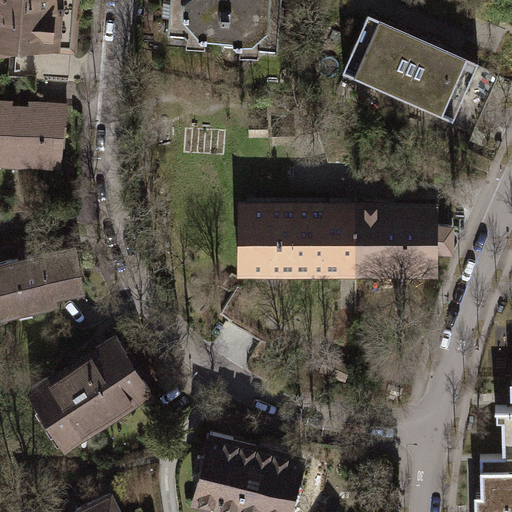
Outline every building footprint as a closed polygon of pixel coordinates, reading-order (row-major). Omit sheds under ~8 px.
[(0,0),(0,47),(5,48),(6,40),(70,46),(73,17),(67,17),(68,7),(74,7),(74,0),(0,0)] [(169,0),(167,31),(279,49),(281,0),(169,0)] [(368,7),(341,67),(453,117),(480,56),(368,7)] [(0,159),(59,165),(62,142),(63,142),(66,105),(44,104),(44,109),(0,105),(0,159)] [(239,268),(353,268),(353,203),(239,203),(239,268)] [(436,203),(353,203),(353,268),(436,268),(436,249),(452,249),(452,221),(436,221),(436,203)] [(76,246),(0,259),(0,310),(57,300),(52,291),(82,282),(76,246)] [(223,319),(211,342),(258,366),(269,343),(223,319)] [(115,334),(31,384),(65,442),(147,388),(115,334)] [(511,388),(511,389),(511,405),(502,405),(503,455),(511,454),(511,388)] [(231,435),(210,430),(206,450),(200,452),(193,469),(197,473),(194,493),(264,511),(284,511),(301,456),(231,439),(231,435)] [(511,511),(511,454),(503,455),(481,455),(481,502),(477,502),(477,511),(511,511)] [(120,511),(111,492),(67,511),(120,511)]
